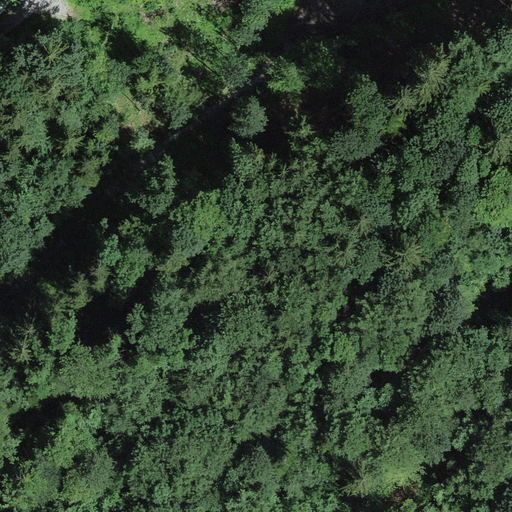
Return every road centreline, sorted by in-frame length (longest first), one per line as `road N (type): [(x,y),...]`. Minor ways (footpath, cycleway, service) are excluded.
road 1 (track): [(511,94),(381,143),(317,205),(233,230),(154,302),(85,320)]
road 2 (track): [(214,482),(253,431),(304,401),(466,376),(511,380)]
road 3 (track): [(481,377),(451,454),(447,511)]
